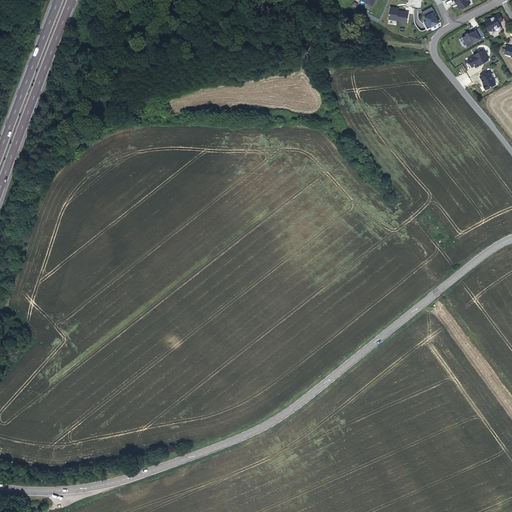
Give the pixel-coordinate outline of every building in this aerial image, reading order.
[(455,0),(457,4),(458,4),(460,9),(470,4),(468,0),(467,0),(455,0)] [(425,22),(428,29),(439,23),(436,17),(437,16),(433,7),(423,12),(425,17),(426,17),(428,21),(425,22)] [(390,9),(389,20),(407,23),(409,14),(405,13),(405,12),(398,11),(395,11),(396,10),(390,9)] [(499,14),(484,22),(489,30),(491,31),(495,29),(497,32),(502,29),(499,22),(502,20),(499,14)] [(479,26),(467,32),(469,35),(471,34),(471,33),(475,31),(474,30),(479,27),(479,26)] [(484,35),(479,27),(474,30),(475,31),(471,33),(471,34),(469,35),(467,32),(465,34),(466,35),(462,37),(465,42),(467,46),(473,43),(473,42),(480,39),(480,37),(484,35)] [(467,59),(471,67),(477,63),(478,65),(487,60),(482,50),(473,55),(473,56),(467,59)] [(488,71),(479,77),(483,83),(484,86),(483,86),(486,90),(495,84),(489,75),(490,75),(488,71)]
